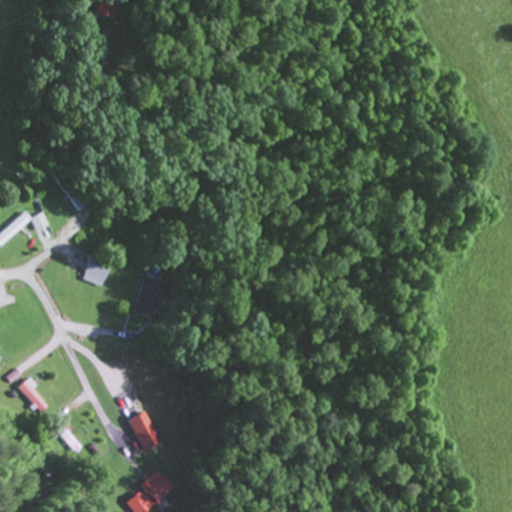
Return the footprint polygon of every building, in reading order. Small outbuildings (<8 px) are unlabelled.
[(87,206),(51,170),(44,177),(80,213),(87,206)] [(0,229),(0,243),(28,227),(22,217),(0,229)] [(86,276),(102,281),(107,266),(90,261),(86,276)] [(12,389),(33,416),(42,409),(21,382),(12,389)] [(77,450),(59,428),(50,435),(68,457),(77,450)] [(120,511),(142,511),(167,493),(154,475),(115,504),(120,511)]
